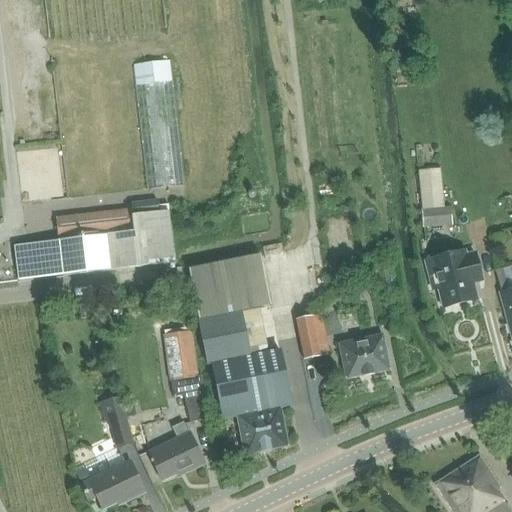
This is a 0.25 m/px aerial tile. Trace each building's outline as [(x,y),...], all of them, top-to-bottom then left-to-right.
[(147,190),(185,186),(170,63),(133,68),(147,190)] [(421,228),(423,228),(452,226),(449,188),(446,160),(415,163),(421,228)] [(58,241),(14,246),(19,283),(174,264),(167,212),(132,216),(131,210),(55,219),(58,241)] [(282,244),(263,248),(265,259),(284,255),(282,244)] [(473,285),(483,282),(475,252),(467,254),(467,251),(425,262),(432,291),(438,290),(443,309),(477,300),(473,285)] [(279,351),(267,293),(265,276),(261,255),(189,269),(208,366),(212,365),(223,421),(237,418),(245,456),(288,447),(280,409),(291,407),(279,351)] [(511,291),(500,295),(511,338),(511,291)] [(312,318),(296,321),(304,360),(320,357),(312,318)] [(164,353),(193,352),(192,322),(163,323),(164,353)] [(346,380),(390,371),(382,336),(339,345),(346,380)] [(191,423),(207,419),(200,392),(185,396),(191,423)] [(120,398),(101,404),(106,423),(110,422),(117,449),(133,445),(120,398)] [(171,430),(175,440),(148,454),(162,482),(184,472),(185,474),(205,465),(190,434),(187,435),(182,425),(171,430)] [(509,511),(496,492),(504,487),(482,455),(434,485),(451,511),(509,511)] [(126,503),(145,494),(130,462),(125,465),(120,456),(85,473),(89,482),(81,486),(88,502),(97,498),(103,511),(125,500),(126,503)]
